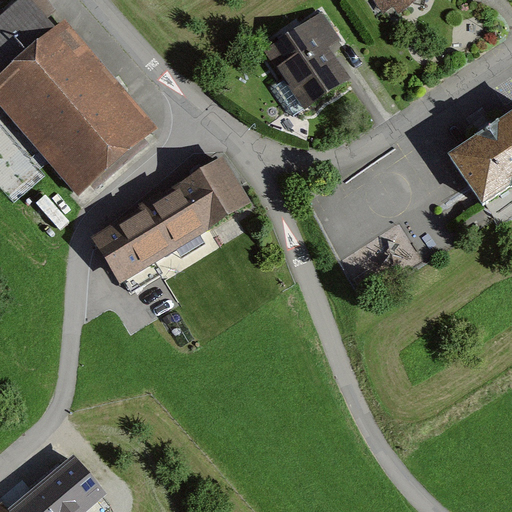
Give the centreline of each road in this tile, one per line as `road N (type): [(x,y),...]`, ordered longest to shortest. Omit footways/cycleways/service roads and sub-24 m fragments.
road 1 (track): [(0,480),(39,444),(70,398),(85,248),(104,213),(207,123)]
road 2 (unclassified): [(257,161),(338,355),(396,468),(440,511)]
road 3 (residential): [(511,54),(330,163),(257,161)]
road 4 (unclassified): [(95,0),(207,123),(257,161)]
